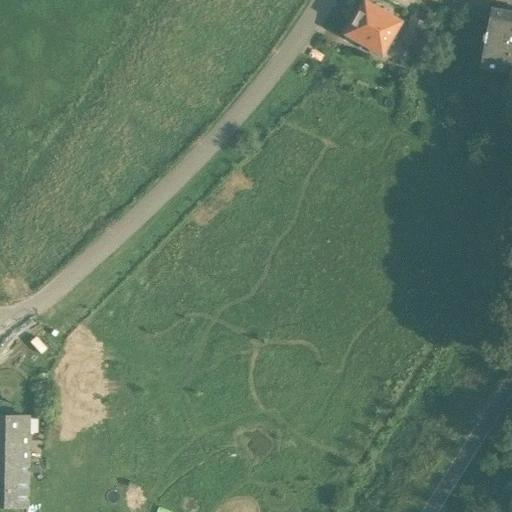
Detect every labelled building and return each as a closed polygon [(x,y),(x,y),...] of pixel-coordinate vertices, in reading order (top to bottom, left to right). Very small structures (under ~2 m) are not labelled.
[(365,2),(356,18),(391,38),(400,22),(365,2)] [(511,12),(491,9),(491,10),(486,32),(489,33),(486,44),(484,44),(479,67),(511,73),(511,12)] [(411,15),(406,30),(422,36),(427,24),(411,15)] [(391,38),(356,18),(347,34),(382,54),(391,38)] [(418,48),(422,36),(406,30),(402,42),(418,48)] [(26,511),(28,417),(0,416),(0,511),(26,511)]
